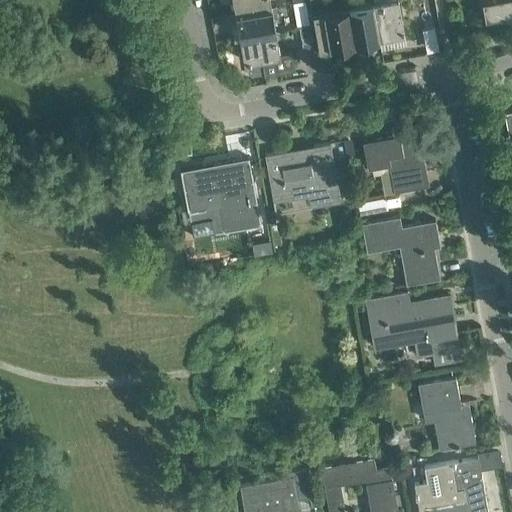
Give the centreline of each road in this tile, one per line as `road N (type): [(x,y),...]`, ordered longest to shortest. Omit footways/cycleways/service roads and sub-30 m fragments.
road 1 (residential): [(445,74),(217,115),(193,0)]
road 2 (residential): [(511,402),(445,74)]
